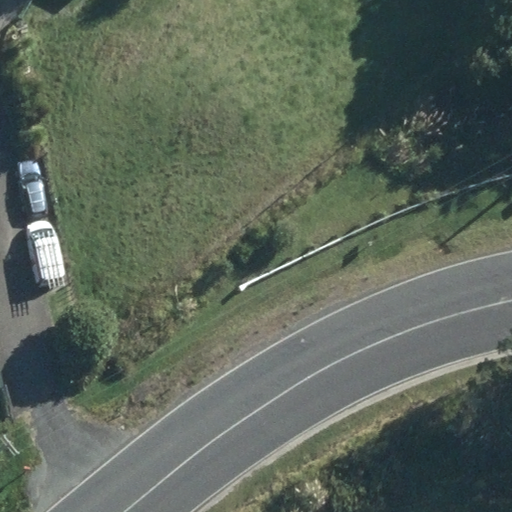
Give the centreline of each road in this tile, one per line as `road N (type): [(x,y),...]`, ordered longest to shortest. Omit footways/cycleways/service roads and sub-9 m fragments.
road 1 (tertiary): [(121,511),(194,449),(293,385),(403,329),(511,298)]
road 2 (track): [(0,259),(66,511)]
